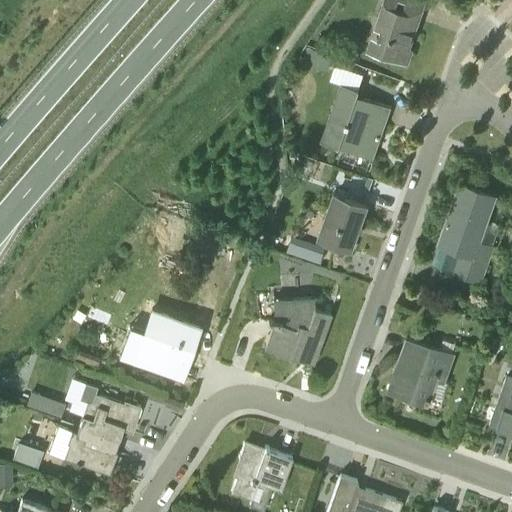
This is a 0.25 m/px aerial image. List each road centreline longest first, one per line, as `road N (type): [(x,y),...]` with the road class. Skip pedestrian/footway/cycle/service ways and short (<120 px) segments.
road 1 (residential): [(337,413),(444,96),(466,96),(511,140)]
road 2 (trunk): [(0,224),(195,0)]
road 3 (trunk): [(128,0),(0,148)]
road 4 (residential): [(511,474),(337,413)]
road 5 (residential): [(139,511),(224,369)]
road 6 (residential): [(337,413),(224,369)]
